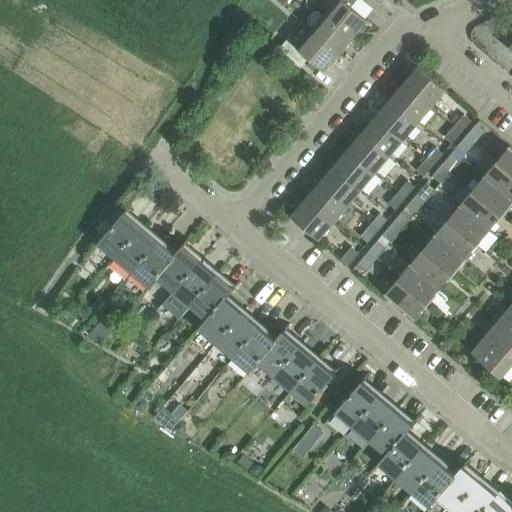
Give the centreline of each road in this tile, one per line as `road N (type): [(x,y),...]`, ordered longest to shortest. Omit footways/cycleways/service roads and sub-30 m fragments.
road 1 (residential): [(511,451),(239,227)]
road 2 (residential): [(239,227),(401,42),(433,26)]
